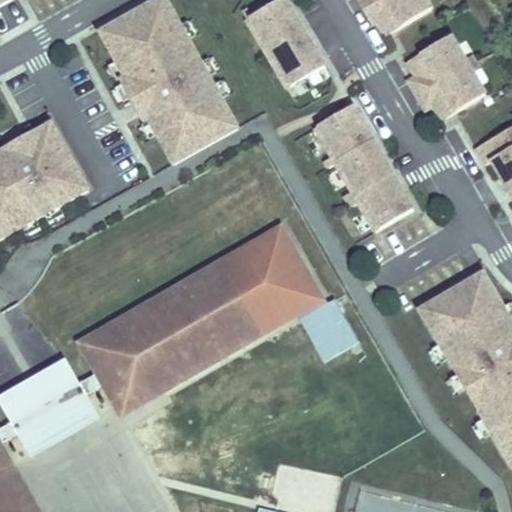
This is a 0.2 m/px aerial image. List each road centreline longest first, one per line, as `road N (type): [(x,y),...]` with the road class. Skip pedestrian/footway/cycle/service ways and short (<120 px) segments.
road 1 (residential): [(480,223),(439,163),(408,139),(329,0)]
road 2 (residential): [(108,0),(0,58)]
